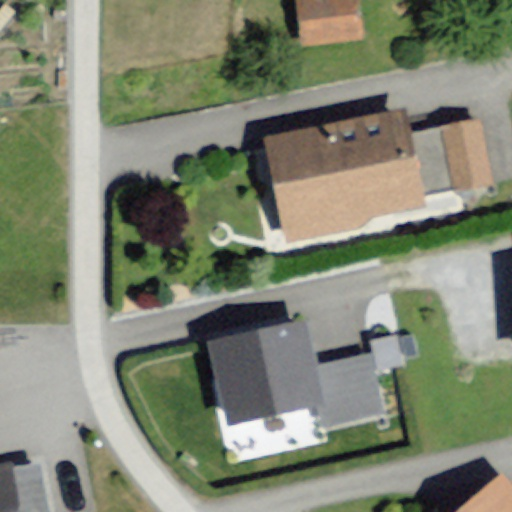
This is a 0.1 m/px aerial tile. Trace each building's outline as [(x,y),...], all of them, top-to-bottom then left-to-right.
[(295,0),(303,53),(360,44),(353,0),(295,0)] [(267,146),(284,239),(421,213),(404,120),(267,146)] [(209,348),(227,436),(327,416),(309,327),(209,348)] [(0,511),(44,511),(34,456),(0,462),(0,511)] [(458,511),(511,511),(511,497),(494,479),(458,511)]
